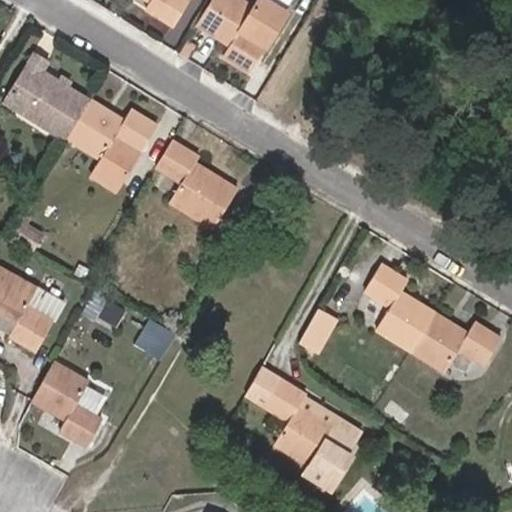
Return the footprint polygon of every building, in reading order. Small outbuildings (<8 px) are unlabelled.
[(150,0),(144,9),(171,26),(187,0),(150,0)] [(238,0),(210,0),(195,26),(228,47),(222,57),(248,74),(286,14),(262,0),(257,0),(252,8),(238,0)] [(59,134),(80,98),(43,76),(49,66),(28,54),(13,79),(34,92),(26,104),(19,115),(57,137),(59,134)] [(5,92),(26,104),(34,92),(13,79),(5,92)] [(80,98),(59,134),(94,154),(107,134),(133,151),(149,124),(122,108),(116,119),(81,97),(80,98)] [(133,151),(107,134),(94,154),(83,172),(110,189),(133,151)] [(164,135),(148,164),(173,180),(162,199),(205,225),(230,185),(203,168),(200,173),(185,164),(192,152),(164,135)] [(360,287),(370,293),(384,302),(375,316),(370,323),(407,345),(430,308),(394,286),(401,275),(377,260),(360,287)] [(51,312),(0,285),(0,328),(6,332),(0,345),(25,359),(51,312)] [(361,308),(375,316),(384,302),(370,293),(361,308)] [(328,315),(312,305),(292,340),(309,350),(328,315)] [(430,308),(407,345),(441,367),(454,344),(479,359),(496,333),(472,318),(465,330),(430,308)] [(294,402),(301,391),(257,365),(242,393),(271,411),(285,418),(277,432),(272,440),(307,461),(301,471),(323,485),(347,442),(326,430),(330,424),(294,402)] [(78,390),(44,372),(23,407),(59,427),(54,437),(78,451),(91,424),(67,411),(78,390)] [(326,430),(347,442),(357,425),(301,391),(294,402),(330,424),(326,430)] [(263,425),(277,432),(285,418),(271,411),(263,425)]
